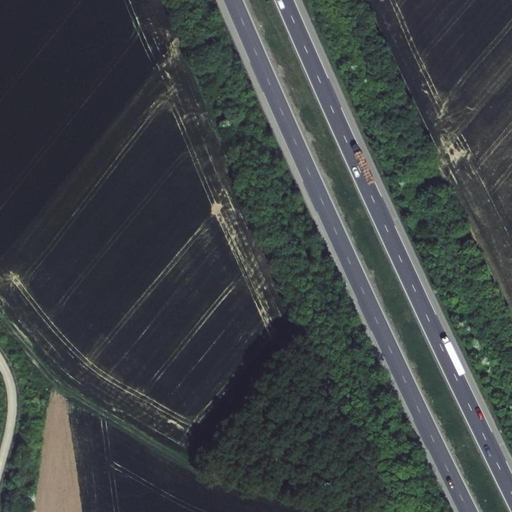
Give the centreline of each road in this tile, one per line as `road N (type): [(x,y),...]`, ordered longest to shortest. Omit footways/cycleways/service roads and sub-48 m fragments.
road 1 (motorway): [(233,0),(467,511)]
road 2 (motorway): [(511,495),(284,0)]
